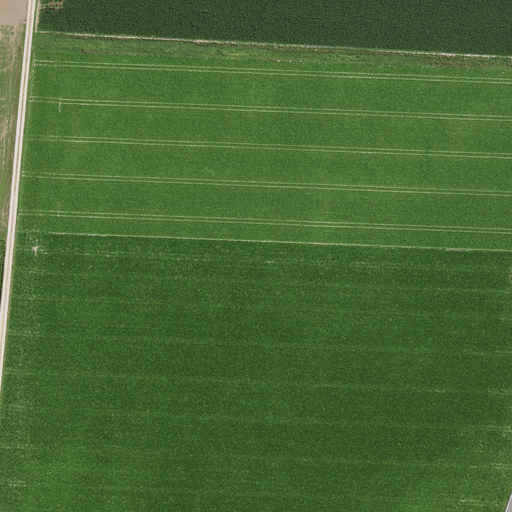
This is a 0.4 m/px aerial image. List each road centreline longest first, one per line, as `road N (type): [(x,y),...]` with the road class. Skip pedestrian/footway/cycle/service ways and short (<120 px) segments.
road 1 (track): [(0,338),(29,0)]
road 2 (motorway): [(373,0),(511,116)]
